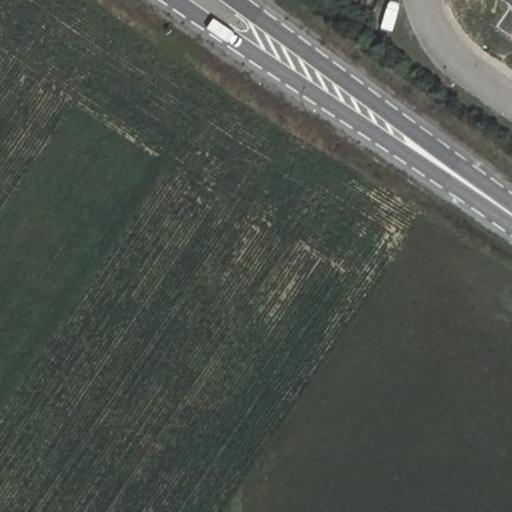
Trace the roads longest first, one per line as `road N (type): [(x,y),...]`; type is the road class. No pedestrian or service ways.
road 1 (primary): [(179,0),(476,188)]
road 2 (primary): [(476,188),(224,0)]
road 3 (residential): [(416,0),(438,44),(511,96)]
